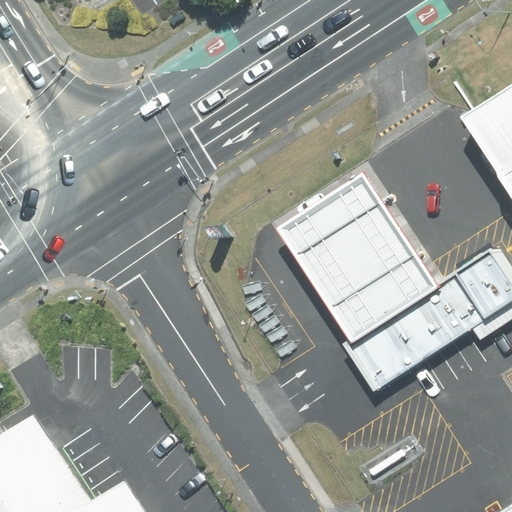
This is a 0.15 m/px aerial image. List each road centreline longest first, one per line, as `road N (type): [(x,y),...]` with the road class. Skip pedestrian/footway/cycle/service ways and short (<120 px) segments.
road 1 (residential): [(296,511),(82,190)]
road 2 (primary): [(377,0),(82,190)]
road 3 (secondary): [(0,66),(82,190)]
